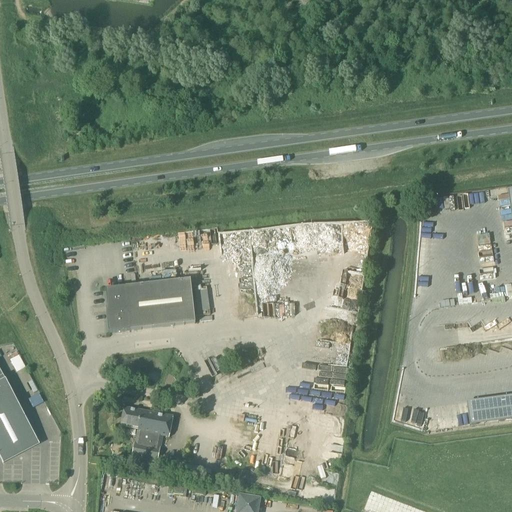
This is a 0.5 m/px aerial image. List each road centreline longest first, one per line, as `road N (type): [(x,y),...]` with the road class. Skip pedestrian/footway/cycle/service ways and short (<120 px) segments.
road 1 (primary): [(511,111),(0,183)]
road 2 (primary): [(0,201),(511,129)]
road 3 (unclassified): [(64,509),(80,464),(76,411),(27,275),(6,154)]
